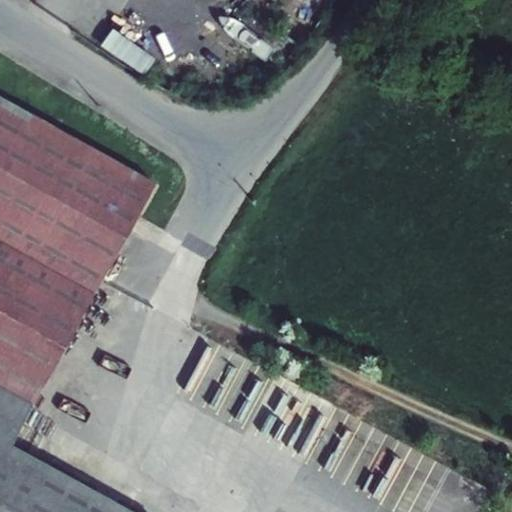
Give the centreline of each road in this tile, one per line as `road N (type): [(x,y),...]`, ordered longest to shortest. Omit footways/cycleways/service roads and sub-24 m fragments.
road 1 (track): [(511,449),(170,294)]
road 2 (unclassified): [(237,173),(0,18)]
road 3 (unclassified): [(357,0),(237,173)]
road 4 (unclassified): [(237,173),(170,294)]
